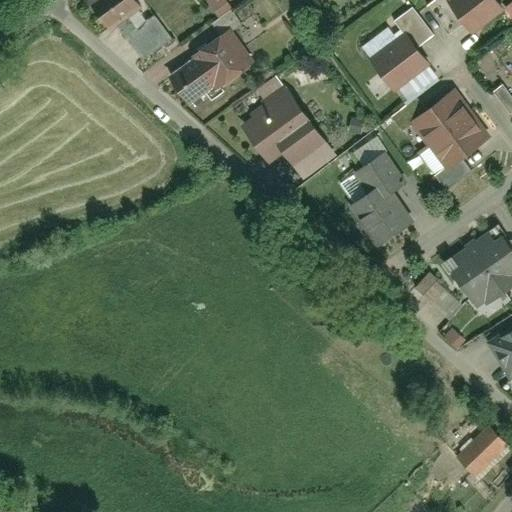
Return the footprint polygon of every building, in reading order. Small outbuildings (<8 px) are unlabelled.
[(102,32),(140,5),(136,0),(91,0),(80,8),(102,32)] [(505,4),(501,0),(444,0),(441,3),(468,31),(505,4)] [(187,108),(256,60),(231,25),(161,77),(187,108)] [(387,88),(429,59),(410,29),(365,59),(387,88)] [(449,165),(487,136),(451,89),(413,119),(449,165)] [(298,174),(334,151),(287,93),(237,127),(265,164),(278,156),(298,174)] [(373,242),(412,219),(397,196),(414,187),(391,151),(351,173),(363,191),(346,200),(373,242)] [(477,304),(511,278),(511,246),(499,229),(449,264),(477,304)] [(511,323),(480,342),(505,379),(511,375),(511,323)] [(510,444),(493,426),(455,456),(472,473),(510,444)]
